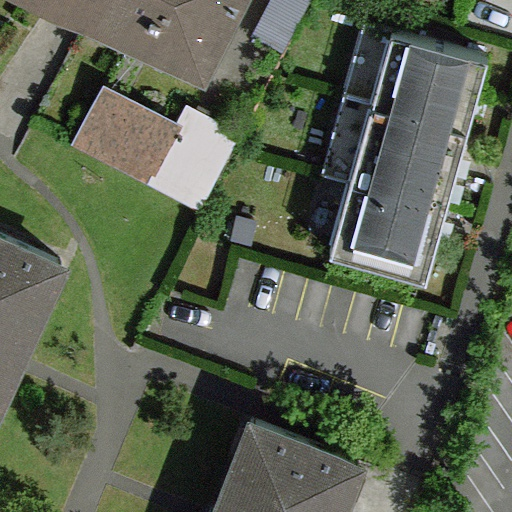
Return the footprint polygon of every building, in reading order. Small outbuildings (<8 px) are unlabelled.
[(45,0),(68,11),(90,19),(99,0),(45,0)] [(99,0),(90,19),(204,74),(241,0),(99,0)] [(490,53),(395,27),(333,249),(428,275),(490,53)] [(178,122),(105,86),(77,139),(204,204),(241,133),(186,106),(178,122)] [(65,260),(0,232),(0,400),(18,361),(65,260)] [(340,511),(362,458),(256,418),(218,511),(340,511)]
